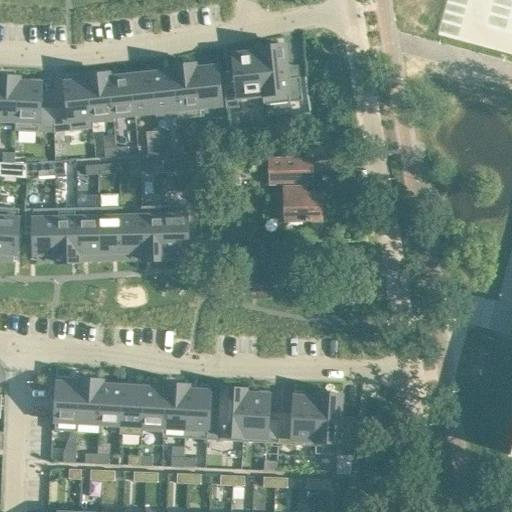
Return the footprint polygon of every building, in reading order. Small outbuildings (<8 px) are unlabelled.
[(284,45),(257,48),(257,51),(262,95),(263,105),(302,101),(300,77),(288,78),(284,45)] [(236,84),(223,85),(226,109),(239,108),(238,98),(262,95),(257,51),(232,54),(236,84)] [(195,64),(172,67),(172,71),(177,115),(178,119),(201,117),(200,107),(196,68),(195,64)] [(217,66),(196,68),(200,107),(221,105),(217,66)] [(172,71),(151,73),(156,112),(155,112),(156,117),(177,115),(172,71)] [(151,73),(131,75),(135,114),(155,112),(156,112),(151,73)] [(109,74),(86,76),(86,80),(91,124),(93,124),(114,121),(114,117),(110,78),(109,74)] [(131,75),(110,78),(114,117),(135,114),(131,75)] [(0,120),(15,121),(17,121),(19,82),(20,78),(0,76),(0,120)] [(68,107),(54,108),(54,133),(94,128),(93,124),(91,124),(86,80),(65,82),(68,107)] [(15,121),(15,130),(54,133),(54,108),(40,108),(41,83),(19,82),(17,121),(15,121)] [(226,117),(216,118),(217,130),(227,129),(226,117)] [(202,140),(192,140),(193,152),(203,152),(202,140)] [(159,144),(147,145),(148,155),(160,154),(159,144)] [(171,144),(159,144),(160,154),(172,154),(171,144)] [(128,146),(116,147),(117,157),(129,157),(128,146)] [(116,147),(104,148),(105,158),(117,157),(116,147)] [(3,152),(2,162),(15,163),(15,153),(3,152)] [(200,158),(190,158),(190,171),(200,170),(200,158)] [(312,182),(312,158),(269,159),(270,183),(284,183),(285,221),(304,220),(304,241),(318,240),(318,220),(321,219),(321,216),(325,216),(327,214),(327,205),(325,203),(321,203),(320,193),(304,194),(304,188),(305,188),(305,187),(304,187),(304,182),(312,182)] [(64,161),(54,161),(55,177),(65,177),(64,161)] [(152,161),(140,162),(141,172),(153,171),(152,161)] [(38,162),(26,163),(27,173),(39,172),(38,162)] [(140,162),(128,163),(129,173),(141,172),(140,162)] [(17,163),(16,174),(27,175),(27,173),(26,163),(17,163)] [(110,164),(97,165),(98,175),(110,174),(110,164)] [(97,165),(85,165),(86,176),(98,175),(97,165)] [(186,205),(165,206),(166,251),(187,251),(186,205)] [(165,206),(141,206),(141,216),(142,252),(142,260),(166,259),(166,251),(165,206)] [(0,252),(16,254),(19,209),(0,207),(0,252)] [(99,207),(78,208),(79,253),(100,253),(99,207)] [(121,207),(99,207),(100,253),(122,252),(122,216),(121,207)] [(55,208),(33,209),(34,254),(56,254),(55,208)] [(78,208),(55,208),(56,254),(56,262),(79,261),(79,253),(78,208)] [(141,216),(122,216),(122,252),(142,252),(141,216)] [(80,383),(77,422),(78,422),(99,423),(101,384),(102,384),(102,380),(79,379),(79,383),(80,383)] [(57,382),(54,430),(78,432),(78,422),(77,422),(80,383),(79,383),(57,382)] [(101,384),(99,423),(120,425),(121,425),(123,386),(102,384),(101,384)] [(162,432),(162,437),(185,438),(188,389),(189,385),(165,384),(165,388),(162,432)] [(120,425),(119,434),(142,436),(143,431),(141,431),(144,387),(123,386),(121,425),(120,425)] [(144,387),(141,431),(143,431),(162,432),(165,388),(144,387)] [(208,415),(207,439),(219,440),(244,442),(246,393),(247,389),(222,388),(220,416),(208,415)] [(188,389),(185,438),(207,439),(208,415),(210,391),(188,389)] [(246,393),(244,442),(279,444),(280,420),(268,419),(269,394),(246,393)] [(317,397),(314,446),(339,447),(351,448),(352,424),(340,423),(342,395),(317,393),(317,397)] [(280,420),(279,444),(314,446),(317,397),(294,396),(293,420),(280,420)] [(63,462),(75,463),(76,453),(63,452),(63,462)] [(85,463),(97,464),(97,454),(85,453),(85,463)] [(97,454),(97,464),(109,464),(109,454),(97,454)] [(128,455),(128,465),(140,465),(140,455),(128,455)] [(140,455),(140,465),(152,466),(152,456),(140,455)] [(172,456),(171,467),(183,467),(184,457),(172,456)] [(184,457),(183,467),(195,468),(196,457),(184,457)] [(69,469),(69,479),(81,479),(81,469),(69,469)] [(91,470),(90,480),(102,480),(103,470),(91,470)] [(103,470),(102,480),(114,481),(115,471),(103,470)] [(134,471),(133,482),(145,482),(146,472),(134,471)] [(146,472),(145,482),(158,482),(158,472),(146,472)] [(177,473),(177,483),(189,484),(189,474),(177,473)] [(189,474),(189,484),(201,484),(201,474),(189,474)] [(220,475),(220,485),(232,485),(232,475),(220,475)] [(232,475),(232,485),(244,486),(244,476),(232,475)] [(263,477),(263,487),(275,487),(275,477),(263,477)] [(275,477),(275,487),(287,488),(287,478),(275,477)] [(307,478),(306,488),(318,489),(319,479),(307,478)] [(319,479),(318,489),(330,489),(331,479),(319,479)]
